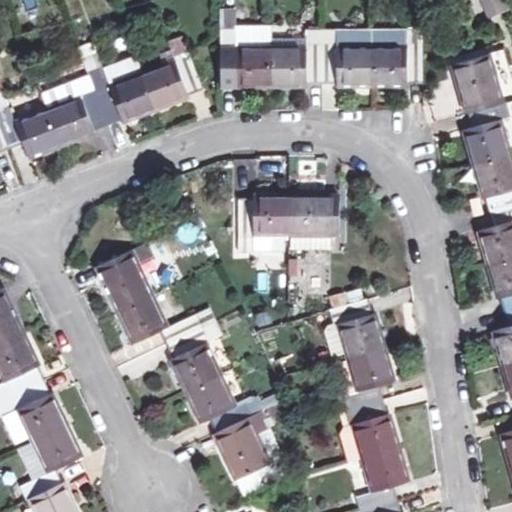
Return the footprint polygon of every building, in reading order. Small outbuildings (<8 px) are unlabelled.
[(486,0),(492,14),(507,8),(504,0),(486,0)] [(236,86),(271,86),(271,47),(271,27),(236,27),(236,30),(220,31),(220,82),(236,82),(236,86)] [(371,85),(370,47),(370,30),(336,31),(321,31),(322,81),(338,81),(338,85),(371,85)] [(407,85),(407,81),(421,81),(421,30),(370,30),(370,47),(371,85),(407,85)] [(307,85),(306,82),(322,81),(321,31),(306,31),(306,47),(271,47),(271,86),(307,85)] [(168,43),(175,62),(140,75),(153,110),(188,97),(187,94),(202,88),(183,38),(168,43)] [(454,64),(468,113),(503,103),(511,100),(511,80),(504,50),(454,64)] [(84,63),(88,74),(102,69),(97,58),(84,63)] [(153,110),(140,75),(111,85),(104,68),(102,69),(88,74),(106,123),(122,118),(124,121),(153,110)] [(106,123),(88,74),(74,79),(75,82),(43,93),(49,109),(45,111),(58,145),(94,132),(93,128),(106,123)] [(430,83),(436,117),(456,114),(450,79),(430,83)] [(0,95),(0,127),(7,147),(23,141),(29,156),(58,145),(45,111),(16,121),(5,93),(0,95)] [(474,163),(510,153),(511,152),(511,100),(503,103),(468,113),(466,114),(470,129),(466,131),(474,163)] [(290,246),(290,234),(290,194),(254,194),(255,198),(240,198),(240,252),(254,252),(254,250),(290,249),(290,246)] [(338,194),(290,194),(290,234),(290,246),(331,247),(331,234),(339,234),(338,194)] [(511,203),(493,209),(497,225),(480,230),(490,264),(511,257),(511,203)] [(97,266),(119,313),(153,296),(139,265),(139,266),(153,259),(145,243),(97,266)] [(306,284),(305,256),(286,257),(287,284),(306,284)] [(511,257),(490,264),(500,298),(503,298),(507,311),(511,309),(511,257)] [(0,346),(24,335),(3,290),(0,290),(0,346)] [(168,327),(153,296),(119,313),(133,344),(162,330),(169,344),(213,322),(206,309),(168,327)] [(348,354),(348,356),(383,346),(374,315),(371,316),(367,300),(332,310),(336,326),(340,325),(348,354)] [(511,309),(507,311),(511,327),(496,331),(505,364),(511,362),(511,309)] [(220,375),(205,343),(220,336),(213,322),(169,344),(175,357),(172,359),(187,391),(220,375)] [(348,354),(340,325),(336,326),(330,328),(327,333),(334,358),(348,354)] [(0,346),(0,371),(5,383),(0,385),(0,399),(42,380),(36,368),(39,367),(24,335),(0,346)] [(348,356),(358,391),(342,396),(346,412),(382,402),(377,386),(394,381),(383,346),(348,356)] [(235,406),(220,375),(187,391),(201,422),(204,421),(211,435),(215,433),(262,411),(266,409),(259,395),(235,406)] [(18,408),(33,441),(67,425),(52,393),(49,394),(42,380),(0,399),(0,412),(2,416),(18,408)] [(354,423),(363,457),(399,446),(389,413),(385,414),(382,402),(346,412),(350,425),(354,423)] [(262,411),(215,433),(237,479),(245,497),(267,487),(259,469),(270,463),(254,431),(269,424),(262,411)] [(345,461),(356,459),(349,424),(338,426),(345,461)] [(28,499),(31,497),(61,483),(54,470),(82,457),(67,425),(33,441),(48,474),(22,485),(28,499)] [(511,466),(511,465),(511,431),(502,434),(511,466)] [(363,457),(373,492),(357,496),(361,510),(395,500),(391,487),(409,482),(399,446),(363,457)] [(357,460),(348,463),(358,490),(367,487),(357,460)] [(61,483),(31,497),(38,511),(77,511),(64,482),(61,483)] [(399,511),(395,500),(361,510),(362,511),(399,511)]
